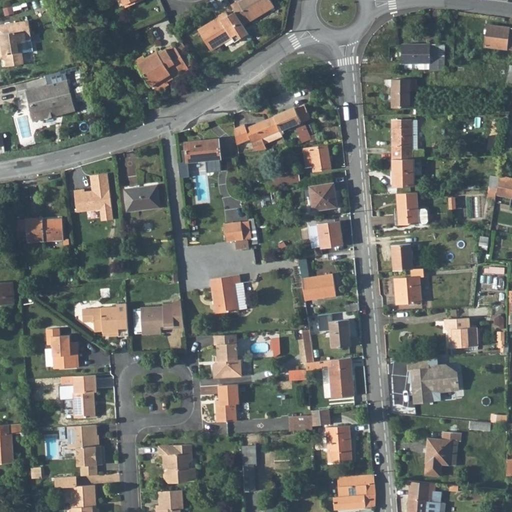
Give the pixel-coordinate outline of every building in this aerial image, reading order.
[(122,0),(126,8),(145,0),(122,0)] [(238,1),(230,6),(233,12),(242,25),(273,6),(269,0),(242,0),(239,2),(238,1)] [(242,25),(233,12),(228,15),(225,11),(218,16),(220,19),(208,26),(206,24),(197,30),(209,50),(231,37),(234,42),(247,34),(242,25)] [(28,21),(2,25),(3,34),(0,34),(0,50),(2,50),(3,55),(4,55),(5,59),(6,66),(20,64),(19,54),(21,54),(33,52),(28,21)] [(511,27),(487,25),(485,45),(511,48),(511,27)] [(428,68),(428,70),(436,70),(438,44),(403,44),(402,68),(428,68)] [(144,55),(134,61),(149,86),(152,84),(156,92),(168,85),(166,82),(188,70),(174,46),(159,54),(158,53),(147,60),(144,55)] [(65,71),(45,76),(47,86),(26,91),(33,120),(74,109),(65,71)] [(410,79),(393,79),(392,106),(409,106),(410,79)] [(286,110),(275,114),(282,130),(310,118),(304,104),(286,111),(286,110)] [(141,106),(137,107),(140,114),(147,112),(144,105),(141,106)] [(245,122),(235,125),(238,143),(251,137),(257,150),(268,148),(266,143),(284,136),(282,130),(275,114),(246,126),(245,122)] [(393,120),(392,158),(411,157),(411,150),(418,150),(418,114),(412,114),(412,119),(393,120)] [(218,138),(186,141),(188,161),(220,158),(218,138)] [(331,144),(306,146),(306,151),(312,151),(313,168),(333,168),(331,144)] [(411,157),(392,158),(393,186),(414,185),(413,158),(411,157)] [(191,162),(181,162),(181,176),(191,176),(191,162)] [(301,174),(274,173),(274,182),(300,182),(301,174)] [(269,174),(242,177),(244,189),(271,186),(269,174)] [(113,221),(109,175),(91,177),(93,195),(90,195),(90,192),(85,193),(85,190),(75,191),(77,213),(100,211),(101,222),(113,221)] [(499,177),(498,185),(511,188),(511,178),(499,176),(499,177)] [(499,177),(491,177),(491,187),(497,187),(498,185),(499,177)] [(334,181),(310,184),(313,209),(337,206),(334,181)] [(497,187),(495,202),(510,205),(511,196),(511,188),(498,185),(497,187)] [(125,191),(127,211),(160,208),(158,186),(140,188),(140,189),(125,191)] [(418,191),(398,193),(398,210),(400,210),(401,224),(419,223),(426,222),(428,220),(427,210),(425,208),(419,209),(418,191)] [(25,219),(27,242),(63,240),(62,221),(42,222),(42,218),(25,219)] [(337,219),(316,222),(316,223),(319,244),(319,245),(340,242),(337,219)] [(248,220),(241,221),(243,238),(251,237),(249,226),(248,220)] [(241,221),(223,223),(226,241),(243,238),(241,221)] [(319,244),(316,223),(307,224),(310,246),(319,244)] [(394,244),(396,269),(413,268),(415,268),(411,242),(394,244)] [(302,257),(303,276),(310,276),(309,256),(302,257)] [(415,268),(413,268),(413,276),(396,278),(398,304),(425,301),(423,276),(428,276),(427,267),(415,268)] [(238,274),(209,278),(214,313),(237,310),(233,283),(239,282),(238,274)] [(333,274),(301,278),(304,299),(336,294),(333,274)] [(11,283),(0,284),(0,306),(13,305),(11,283)] [(139,311),(132,311),(135,335),(142,334),(142,336),(160,334),(160,327),(163,327),(163,329),(174,328),(174,325),(183,324),(180,300),(171,301),(171,304),(161,305),(161,307),(139,309),(139,311)] [(358,302),(345,303),(346,312),(359,310),(358,302)] [(118,337),(128,336),(127,324),(126,304),(115,304),(115,307),(101,307),(101,309),(81,310),(82,323),(93,322),(94,333),(102,332),(102,333),(107,333),(108,337),(118,336),(118,337)] [(470,316),(447,317),(447,328),(454,328),(454,335),(452,335),(452,345),(479,344),(478,325),(471,326),(470,316)] [(347,318),(329,321),(332,346),(350,343),(347,318)] [(309,327),(302,328),(306,363),(314,362),(309,327)] [(76,368),(75,355),(78,355),(77,343),(69,343),(69,336),(59,336),(59,329),(46,330),(47,345),(52,345),(54,369),(76,368)] [(235,332),(214,334),(215,336),(216,343),(218,343),(219,362),(214,363),(215,376),(242,374),(240,357),(237,357),(235,332)] [(473,352),(445,353),(446,361),(462,360),(462,357),(473,357),(473,352)] [(413,375),(415,400),(442,398),(441,388),(456,387),(458,384),(457,370),(448,371),(447,363),(439,364),(438,353),(429,354),(408,355),(409,367),(411,367),(412,375),(413,375)] [(350,357),(328,360),(332,397),(354,395),(350,357)] [(314,362),(306,363),(307,370),(322,368),(321,361),(314,362)] [(306,369),(291,369),(291,379),(306,379),(306,369)] [(95,375),(73,377),(74,394),(72,394),(74,419),(96,418),(94,392),(97,392),(95,375)] [(237,382),(218,383),(219,403),(215,403),(217,420),(236,419),(235,402),(239,402),(237,382)] [(327,407),(310,409),(310,414),(311,425),(329,422),(327,407)] [(310,414),(292,415),(293,429),(311,428),(311,425),(310,414)] [(0,462),(13,462),(11,433),(22,432),(21,423),(0,423),(0,462)] [(350,423),(328,425),(332,463),(354,461),(350,423)] [(97,426),(68,428),(70,450),(77,449),(78,467),(81,467),(97,466),(102,466),(101,447),(98,447),(97,426)] [(444,464),(450,465),(453,441),(459,441),(462,442),(463,433),(460,433),(460,429),(453,429),(452,432),(444,431),(443,439),(429,438),(425,475),(442,477),(444,464)] [(453,441),(450,465),(457,465),(459,441),(453,441)] [(189,479),(188,469),(188,465),(192,461),(191,445),(158,447),(159,455),(163,455),(163,466),(167,466),(167,470),(164,473),(165,480),(170,484),(186,483),(190,479),(189,479)] [(97,466),(81,467),(82,477),(98,476),(97,466)] [(255,467),(244,468),(246,493),(257,492),(255,467)] [(374,473),(337,476),(338,496),(333,497),(334,509),(375,505),(376,493),(374,473)] [(76,478),(55,479),(56,489),(71,488),(72,511),(98,511),(98,510),(92,510),(92,502),(95,502),(95,488),(77,488),(76,478)] [(439,511),(441,502),(433,502),(434,491),(435,486),(412,484),(409,511),(439,511)] [(183,491),(158,492),(159,511),(156,511),(180,511),(181,510),(184,510),(183,491)] [(434,491),(433,502),(441,502),(442,491),(434,491)]
